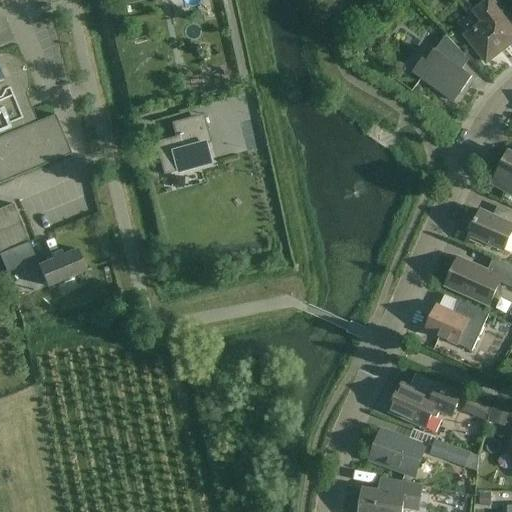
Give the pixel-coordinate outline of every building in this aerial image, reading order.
[(483,22),(466,36),(486,62),(498,53),(507,46),(511,42),(511,28),(490,0),(488,0),(474,11),(483,22)] [(454,102),(472,77),(458,67),(466,56),(446,35),(427,62),(423,59),(413,72),(454,102)] [(0,182),(71,153),(55,114),(37,122),(25,94),(28,86),(28,78),(26,71),(21,64),(15,59),(7,56),(0,55),(0,182)] [(175,138),(154,143),(163,176),(210,163),(205,145),(201,131),(175,138)] [(511,154),(509,153),(493,183),(509,191),(511,192),(511,154)] [(502,220),(480,210),(474,222),(476,223),(470,235),(505,251),(511,235),(511,234),(511,210),(507,209),(502,220)] [(28,242),(0,253),(0,255),(7,271),(35,259),(28,242)] [(38,266),(47,287),(86,270),(77,249),(62,255),(61,251),(51,255),(53,260),(38,266)] [(459,257),(445,286),(489,306),(500,282),(511,287),(511,265),(493,257),(488,270),(459,257)] [(472,351),(477,341),(489,315),(463,303),(458,314),(437,305),(425,330),(457,345),(458,344),(472,351)] [(494,360),(488,373),(496,377),(502,365),(494,360)] [(451,417),(462,394),(439,384),(433,397),(402,383),(389,412),(425,428),(431,415),(437,418),(439,412),(451,417)] [(470,397),(463,411),(485,421),(491,407),(470,397)] [(492,409),(488,422),(505,426),(508,414),(492,409)] [(426,446),(382,430),(370,460),(415,477),(426,446)] [(479,455),(471,453),(437,440),(432,453),(466,466),(477,471),(479,455)] [(419,509),(423,486),(385,480),(383,492),(363,489),(359,511),(402,511),(403,507),(419,509)] [(487,493),(478,503),(486,511),(495,501),(487,493)]
